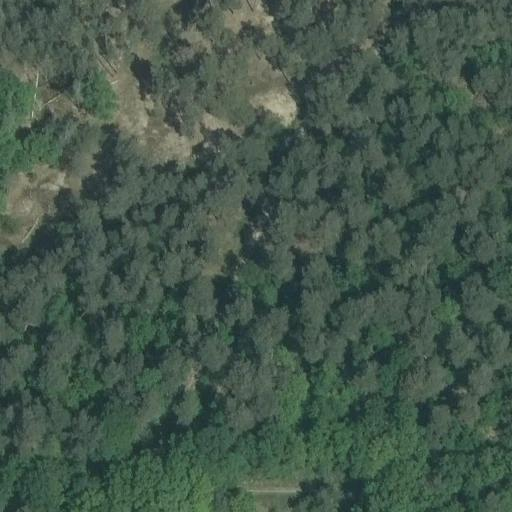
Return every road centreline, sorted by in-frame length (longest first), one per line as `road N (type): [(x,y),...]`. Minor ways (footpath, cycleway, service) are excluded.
road 1 (track): [(156,468),(339,79),(477,0)]
road 2 (track): [(511,457),(156,468)]
